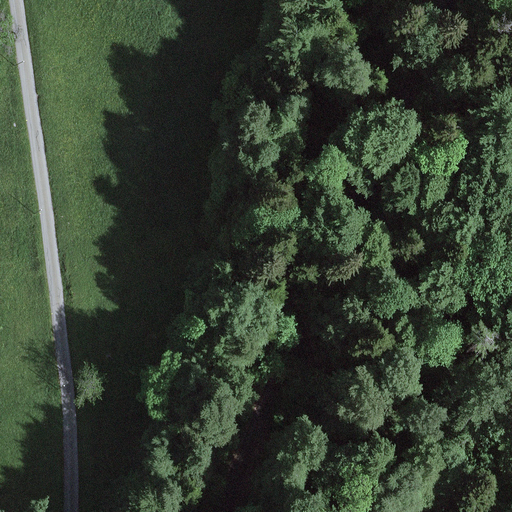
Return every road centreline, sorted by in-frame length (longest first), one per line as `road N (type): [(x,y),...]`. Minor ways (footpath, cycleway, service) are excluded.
road 1 (unclassified): [(216,511),(446,0)]
road 2 (unclassified): [(15,0),(63,345),(72,511)]
